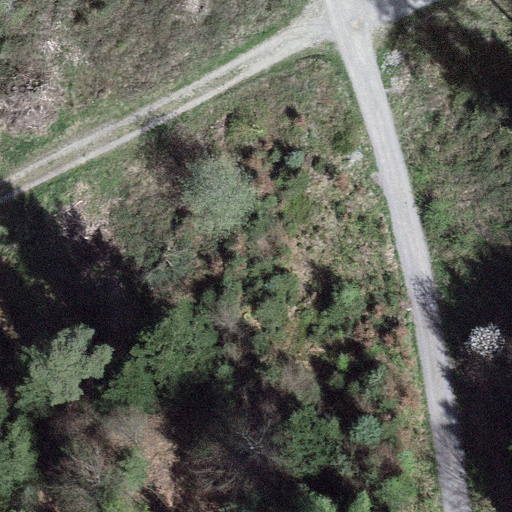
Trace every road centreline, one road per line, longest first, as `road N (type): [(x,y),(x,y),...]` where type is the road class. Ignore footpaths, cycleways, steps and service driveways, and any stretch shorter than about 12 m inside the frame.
road 1 (track): [(454,511),(340,0)]
road 2 (track): [(402,0),(348,19),(0,192)]
